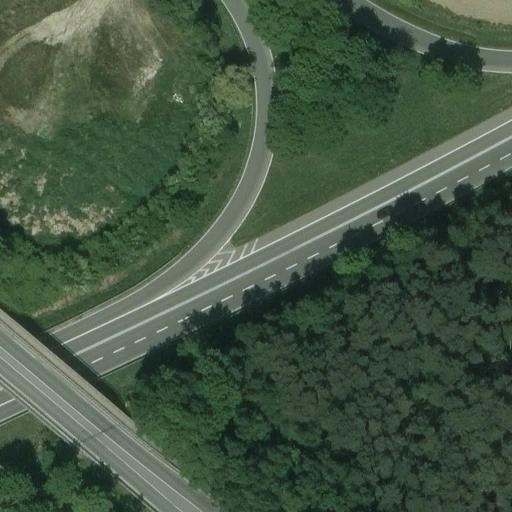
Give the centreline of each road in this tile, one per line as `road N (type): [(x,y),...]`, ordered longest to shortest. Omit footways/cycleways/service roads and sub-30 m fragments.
road 1 (trunk): [(511,122),(174,301),(0,380)]
road 2 (trunk): [(0,405),(511,153)]
road 3 (trunk): [(237,0),(263,52),(268,130),(250,190),(165,288),(0,376)]
road 4 (secondary): [(0,349),(193,511)]
road 5 (trunk): [(511,58),(481,58),(416,39),(349,0)]
